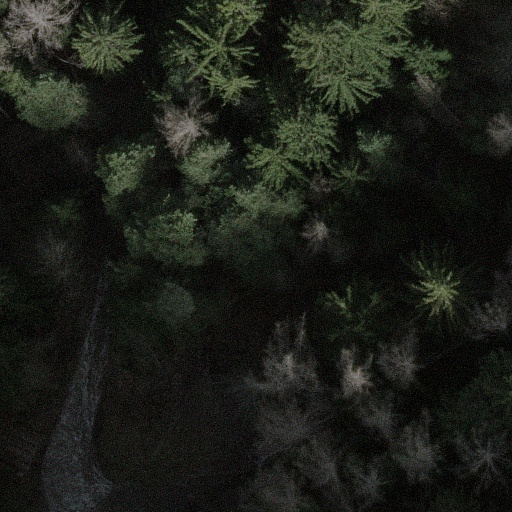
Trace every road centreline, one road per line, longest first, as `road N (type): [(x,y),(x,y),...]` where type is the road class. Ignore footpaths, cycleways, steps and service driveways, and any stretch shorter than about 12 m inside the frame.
road 1 (track): [(372,386),(127,511),(88,497),(70,468),(131,125),(172,0)]
road 2 (track): [(372,386),(511,305)]
